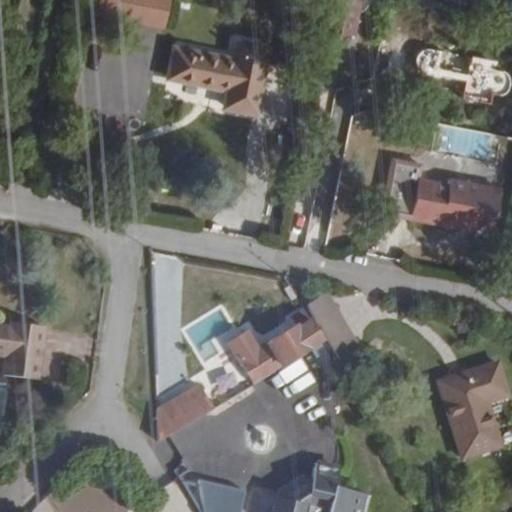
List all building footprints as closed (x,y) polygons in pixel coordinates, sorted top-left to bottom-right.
[(110,0),(109,23),(170,27),(171,0),(110,0)] [(360,0),(324,0),(319,29),(353,36),(360,0)] [(221,110),(254,117),(268,44),(237,38),(223,35),(219,53),(173,44),(166,80),(225,91),(221,110)] [(442,220),(472,225),(491,229),(499,189),(448,180),(446,185),(416,180),(419,165),(390,160),(381,214),(441,225),(442,220)] [(441,225),(471,230),(472,225),(442,220),(441,225)] [(326,293),(306,305),(329,343),(349,331),(326,293)] [(252,385),(323,342),(308,317),(307,318),(302,311),(290,319),(294,326),(237,361),(252,385)] [(0,345),(7,347),(5,357),(3,375),(38,380),(45,327),(10,322),(9,327),(0,326),(0,345)] [(359,346),(349,331),(329,343),(338,358),(359,346)] [(497,363),(438,383),(461,459),(501,447),(487,403),(508,396),(497,363)] [(196,420),(213,410),(197,383),(180,394),(196,420)] [(0,384),(0,439),(1,439),(9,386),(0,384)] [(156,409),(157,444),(196,420),(180,394),(156,409)] [(340,466),(315,461),(311,478),(305,504),(277,499),(261,495),(256,511),(352,511),(357,494),(334,488),(340,466)] [(277,499),(305,504),(311,478),(303,476),(279,490),(277,499)] [(357,494),(352,511),(361,511),(366,496),(357,494)]
